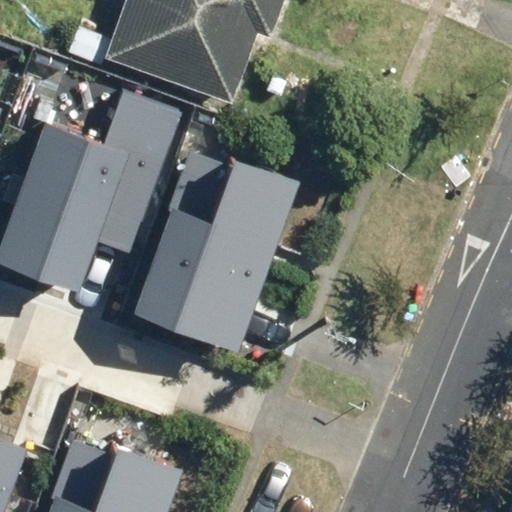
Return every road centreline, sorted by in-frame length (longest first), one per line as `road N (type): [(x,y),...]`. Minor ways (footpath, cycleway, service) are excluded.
road 1 (residential): [(409,464),(0,316)]
road 2 (residential): [(472,304),(409,464)]
road 3 (residential): [(472,304),(479,237),(501,184)]
